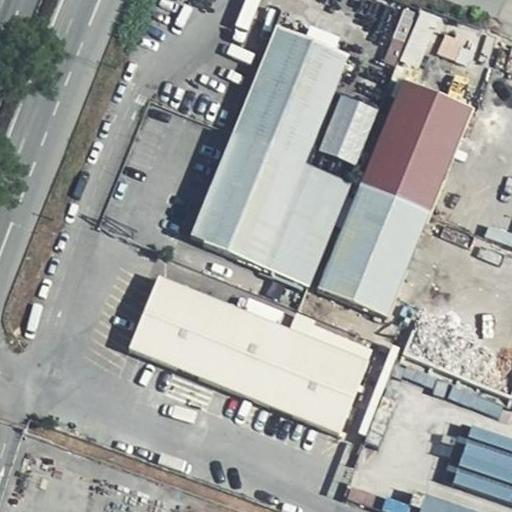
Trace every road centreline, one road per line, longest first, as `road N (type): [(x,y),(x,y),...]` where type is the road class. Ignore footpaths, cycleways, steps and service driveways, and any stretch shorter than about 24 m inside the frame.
road 1 (unclassified): [(0,371),(56,409),(343,511)]
road 2 (residential): [(0,282),(17,235),(33,122)]
